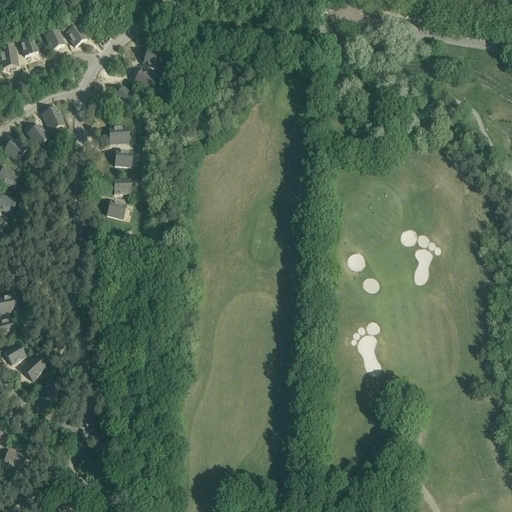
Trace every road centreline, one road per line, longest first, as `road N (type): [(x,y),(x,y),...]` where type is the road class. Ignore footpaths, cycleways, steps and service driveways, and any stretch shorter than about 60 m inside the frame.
road 1 (residential): [(85,436),(74,303),(80,98)]
road 2 (unclassified): [(348,18),(511,48)]
